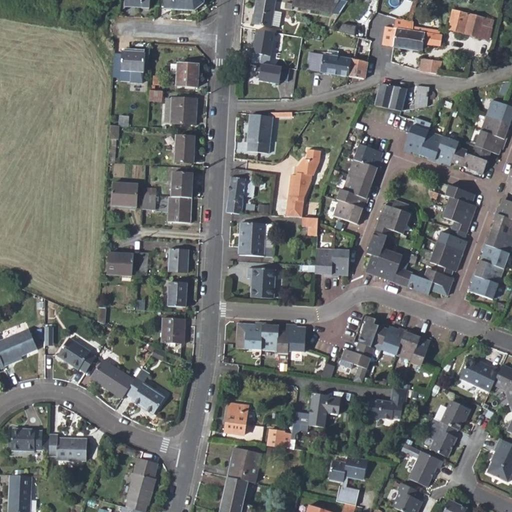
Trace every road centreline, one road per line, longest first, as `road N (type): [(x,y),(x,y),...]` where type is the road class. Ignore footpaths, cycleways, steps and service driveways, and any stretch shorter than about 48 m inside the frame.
road 1 (residential): [(222,105),(301,104),(383,76),(459,85),(511,71)]
road 2 (residential): [(492,192),(408,162),(387,173),(357,253),(357,295)]
road 3 (residential): [(222,105),(211,309)]
road 4 (residential): [(188,452),(138,438),(52,392),(0,408)]
road 5 (residential): [(357,295),(311,316),(211,309)]
road 6 (residential): [(211,309),(188,452)]
road 7 (residential): [(446,321),(492,192)]
